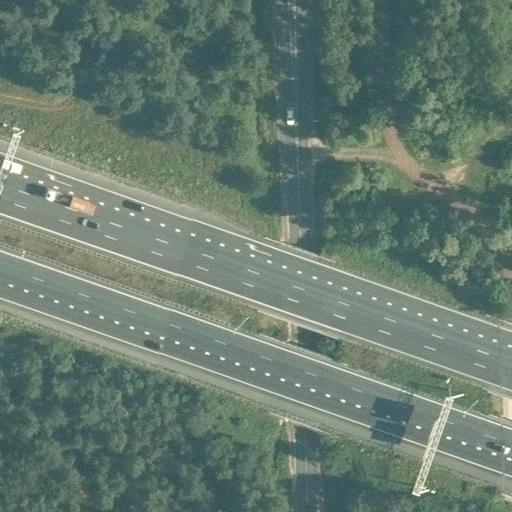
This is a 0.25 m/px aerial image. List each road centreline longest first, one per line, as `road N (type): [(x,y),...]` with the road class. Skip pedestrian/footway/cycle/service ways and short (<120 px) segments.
road 1 (motorway): [(511,370),(0,191)]
road 2 (motorway): [(0,265),(511,444)]
road 3 (secondary): [(307,511),(292,0)]
